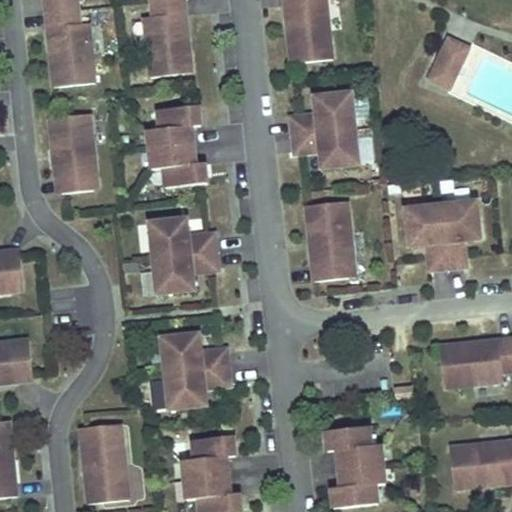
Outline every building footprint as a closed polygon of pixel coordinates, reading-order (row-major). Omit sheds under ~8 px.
[(43,0),(47,28),(52,27),(54,49),(49,49),(53,86),(94,82),(87,22),(83,23),(82,7),(80,0),(43,0)] [(143,16),(150,76),(191,71),(187,34),(181,35),(179,14),(184,13),(182,0),(145,0),(147,16),(143,16)] [(282,0),(283,1),(287,1),(290,22),(285,23),(289,60),(329,55),(323,0),(282,0)] [(469,45),(448,36),(441,51),(461,61),(469,45)] [(441,51),(437,60),(457,70),(461,61),(441,51)] [(437,60),(429,76),(449,85),(457,70),(437,60)] [(315,113),(289,115),(292,146),(318,144),(320,164),(357,160),(349,89),(313,93),(315,113)] [(194,104),(158,108),(159,127),(149,128),(151,148),(153,168),(164,167),(166,186),(203,182),(207,182),(205,162),(196,163),(192,124),(201,123),(199,103),(194,104)] [(57,116),(49,117),(55,176),(60,176),(61,192),(92,189),(91,173),(95,172),(89,113),(57,116)] [(476,197),(405,205),(409,242),(429,239),(433,269),(463,266),(460,236),(480,234),(476,197)] [(346,198),(305,202),(309,239),(314,238),(316,260),(311,260),(313,277),(345,274),(343,258),(352,257),(346,198)] [(186,217),(149,221),(157,292),(194,288),(192,268),(221,265),(218,234),(188,237),(186,217)] [(2,249),(0,249),(0,289),(6,289),(6,285),(22,283),(19,252),(3,253),(2,249)] [(352,257),(343,258),(345,274),(354,273),(352,257)] [(474,331),(437,335),(442,376),(501,369),(501,365),(511,364),(511,327),(496,329),(496,334),(475,336),(474,331)] [(233,380),(229,349),(220,350),(200,352),(197,332),(161,336),(165,372),(169,407),(205,403),(203,383),(223,381),(233,380)] [(12,339),(0,340),(0,380),(16,379),(16,375),(32,373),(28,341),(12,343),(12,339)] [(414,388),(395,390),(396,400),(415,398),(414,388)] [(0,418),(0,494),(10,493),(6,455),(11,455),(7,418),(0,418)] [(86,442),(81,443),(88,502),(94,501),(128,497),(121,438),(117,438),(115,423),(84,426),(86,442)] [(331,487),(333,506),(374,502),(372,482),(383,481),(380,462),(378,442),(368,443),(366,424),(325,428),(327,447),(336,446),(340,486),(331,487)] [(449,437),(453,477),(490,474),(489,469),(511,466),(511,433),(509,434),(508,431),(449,437)] [(235,453),(233,434),(229,434),(192,438),(194,458),(183,459),(185,478),(187,498),(198,497),(199,511),(240,511),(239,493),(230,494),(226,454),(235,453)] [(11,455),(6,455),(10,493),(15,493),(11,455)]
